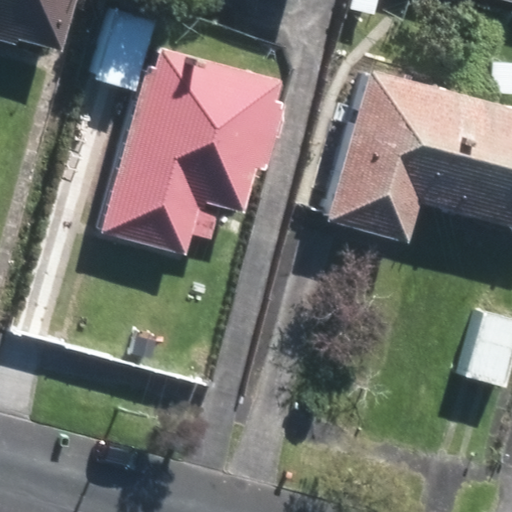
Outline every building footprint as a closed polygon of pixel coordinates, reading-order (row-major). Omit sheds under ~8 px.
[(47,42),(58,0),(0,0),(0,33),(5,35),(6,30),(47,42)] [(125,81),(145,8),(109,0),(104,0),(86,70),(125,81)] [(136,54),(91,224),(175,246),(182,224),(200,228),(209,195),(233,201),(244,160),(254,161),(272,92),(262,89),(268,67),(149,35),(143,56),(136,54)] [(509,53),(484,53),(485,85),(510,86),(509,53)] [(424,197),(455,83),(454,83),(356,57),(315,210),(398,232),(408,194),(423,197),(424,197)] [(511,98),(455,83),(424,197),(511,221),(511,98)] [(497,379),(511,324),(511,311),(470,300),(452,368),(497,379)]
